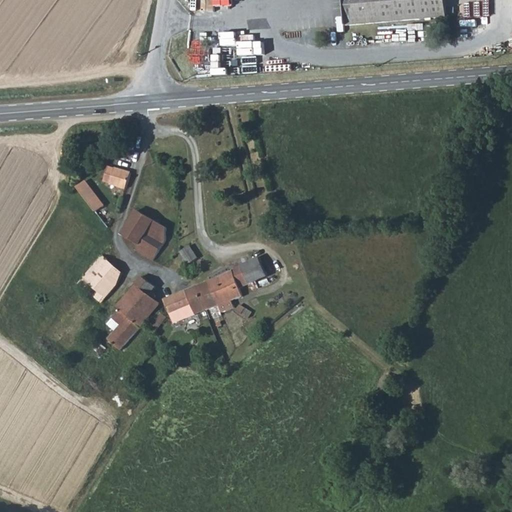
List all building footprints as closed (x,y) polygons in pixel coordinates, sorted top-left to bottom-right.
[(344,0),(347,31),(446,23),(444,0),(344,0)] [(130,174),(125,172),(115,169),(109,185),(111,186),(109,192),(119,194),(120,190),(126,189),(130,174)] [(100,212),(109,205),(88,181),(79,188),(100,212)] [(166,241),(168,229),(137,212),(122,236),(138,245),(135,250),(152,262),(157,256),(161,259),(165,254),(160,250),(166,241)] [(181,250),(188,264),(198,259),(191,246),(181,250)] [(101,302),(118,282),(121,274),(102,258),(80,285),(101,302)] [(255,283),(266,279),(259,259),(247,263),(255,283)] [(250,286),(255,283),(247,263),(242,265),(250,286)] [(236,291),(250,286),(242,265),(228,271),(227,269),(220,272),(222,276),(207,283),(216,309),(227,304),(224,299),(237,294),(236,291)] [(157,317),(153,313),(159,307),(148,297),(155,289),(142,277),(114,310),(117,313),(106,326),(113,332),(105,341),(120,354),(144,327),(146,329),(157,317)] [(207,313),(216,309),(207,283),(197,287),(207,313)] [(197,287),(183,293),(192,318),(207,313),(197,287)] [(174,326),(192,318),(183,293),(164,301),(174,326)] [(232,312),(241,319),(245,313),(236,307),(232,312)] [(92,350),(100,357),(106,351),(98,344),(92,350)]
